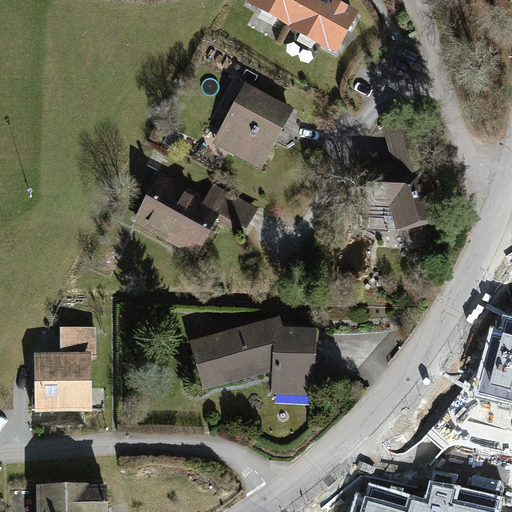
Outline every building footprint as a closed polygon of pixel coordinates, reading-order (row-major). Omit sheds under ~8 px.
[(289,25),(302,0),(252,0),(251,4),(289,25)] [(302,0),(289,25),(292,26),(291,28),(327,47),(327,46),(336,51),(354,18),(344,12),(346,8),(330,0),(302,0)] [(230,148),(261,165),(290,113),(246,89),(222,132),(235,140),(230,148)] [(406,163),(421,159),(410,120),(386,127),(398,168),(406,169),(406,163)] [(369,177),(367,202),(392,203),(400,228),(436,218),(435,208),(421,159),(406,163),(406,169),(398,168),(374,168),(369,177)] [(151,201),(139,222),(172,240),(177,231),(201,244),(216,218),(216,217),(204,210),(207,204),(205,203),(160,178),(149,199),(151,201)] [(214,188),(205,203),(207,204),(204,210),(216,217),(216,218),(241,232),(253,209),(214,188)] [(278,322),(194,345),(206,387),(276,367),(276,378),(312,379),(314,334),(280,332),(278,322)] [(56,357),(32,399),(33,410),(88,409),(87,359),(95,359),(94,329),(64,330),(64,357),(56,357)] [(312,379),(276,378),(275,392),(311,393),(312,379)] [(409,511),(472,511),(485,451),(424,439),(409,511)] [(391,510),(405,511),(408,511),(413,479),(396,476),(391,510)] [(40,489),(40,511),(105,511),(105,488),(40,489)]
